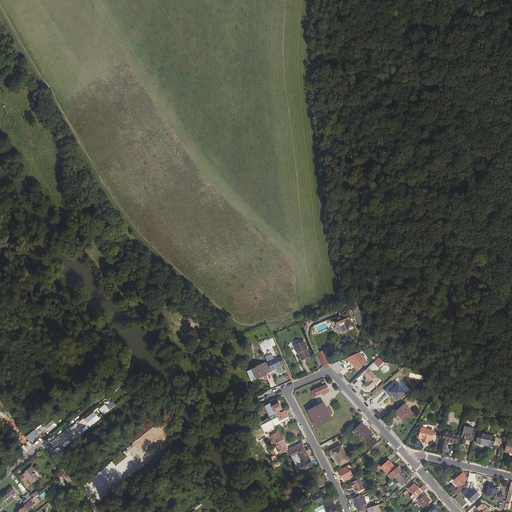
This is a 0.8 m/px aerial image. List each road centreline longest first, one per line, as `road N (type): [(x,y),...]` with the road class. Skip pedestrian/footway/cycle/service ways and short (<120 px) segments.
road 1 (track): [(338,0),(346,217),(332,299),(250,328),(144,238),(0,0)]
road 2 (track): [(332,299),(371,304),(398,341),(511,382)]
road 3 (residential): [(285,389),(330,371),(407,456)]
road 4 (residential): [(347,511),(285,389)]
